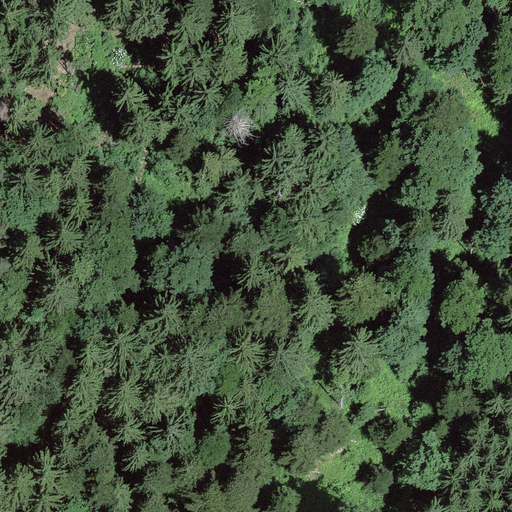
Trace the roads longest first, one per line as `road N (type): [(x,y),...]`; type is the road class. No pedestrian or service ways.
road 1 (track): [(381,0),(357,253),(332,356),(262,511)]
road 2 (track): [(170,0),(162,86),(72,382),(45,511)]
